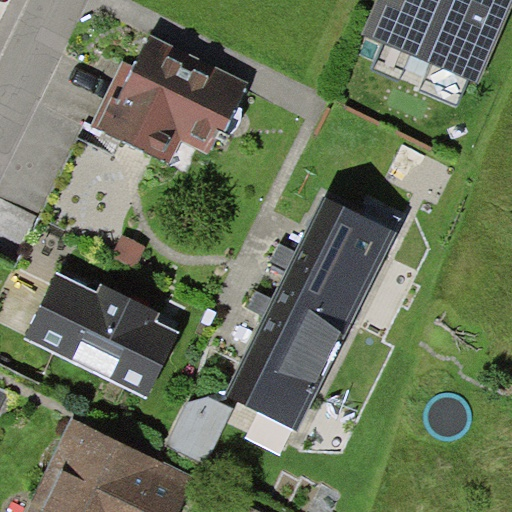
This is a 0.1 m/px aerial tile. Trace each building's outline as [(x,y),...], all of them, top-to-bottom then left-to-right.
[(378,0),(361,38),(471,89),(511,0),(378,0)] [(255,83),(150,36),(108,131),(175,160),(185,136),(224,153),(255,83)] [(326,194),(229,394),(301,428),(398,228),(326,194)] [(55,271),(24,333),(145,392),(175,331),(151,319),(156,308),(99,280),(93,290),(55,271)] [(0,385),(0,408),(9,390),(0,385)] [(35,511),(185,511),(201,479),(80,420),(35,511)]
